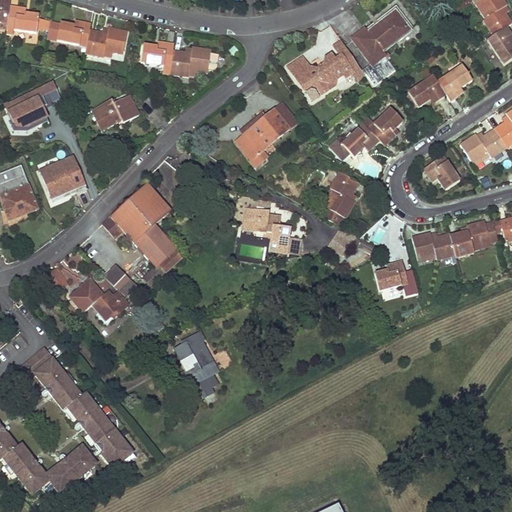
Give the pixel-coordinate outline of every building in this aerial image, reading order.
[(0,0),(0,23),(7,25),(9,6),(10,2),(0,0)] [(482,0),(477,4),(488,19),(483,22),(493,37),(507,29),(511,25),(511,24),(502,10),(506,7),(501,0),(482,0)] [(26,9),(9,6),(7,25),(6,29),(35,34),(36,29),(37,19),(38,16),(25,13),(26,9)] [(361,32),(351,39),(369,62),(410,31),(396,14),(368,34),(365,29),(361,32)] [(50,23),(50,21),(43,20),(42,30),(48,31),(50,23)] [(46,39),(57,41),(86,48),(89,31),(90,25),(75,22),(74,27),(60,24),(60,25),(50,23),(48,31),(46,39)] [(108,35),(89,31),(86,48),(84,53),(103,58),(104,52),(122,55),(127,33),(109,29),(108,35)] [(493,37),(488,41),(504,66),(511,61),(511,45),(511,44),(511,37),(507,29),(493,37)] [(333,47),(340,58),(341,57),(342,58),(349,53),(341,42),(333,47)] [(157,49),(143,47),(141,64),(171,69),(173,50),(174,45),(158,43),(157,49)] [(191,54),(173,50),(171,69),(170,74),(188,77),(189,71),(207,73),(208,69),(210,54),(211,51),(192,48),(191,54)] [(358,82),(365,77),(361,71),(349,53),(342,58),(341,57),(340,58),(334,62),(331,57),(326,60),(325,69),(321,71),(310,69),(295,79),(305,93),(315,86),(323,97),(336,87),(337,80),(338,79),(346,80),(353,76),(358,82)] [(210,54),(208,69),(213,70),(216,68),(218,55),(210,54)] [(382,56),(361,71),(365,77),(373,88),(394,73),(382,56)] [(310,69),(303,59),(288,69),(295,79),(310,69)] [(462,67),(437,84),(445,97),(450,103),(463,94),(460,90),(472,82),(462,67)] [(433,78),(408,94),(418,109),(429,102),(432,106),(445,97),(437,84),(433,78)] [(63,101),(55,84),(6,106),(16,130),(30,131),(50,123),(45,109),(54,106),(63,101)] [(111,102),(93,110),(103,132),(122,123),(123,125),(129,122),(138,118),(129,99),(113,106),(111,102)] [(244,137),(237,143),(256,167),(265,160),(260,154),(296,124),(282,107),(266,119),(244,137)] [(390,110),(368,131),(379,143),(384,148),(396,137),(392,133),(402,123),(390,110)] [(509,121),(494,130),(507,149),(511,145),(511,112),(511,113),(506,116),(509,121)] [(251,124),(241,133),(244,137),(266,119),(262,115),(251,124)] [(363,126),(341,146),(354,159),(364,150),(367,154),(379,143),(368,131),(363,126)] [(471,139),(460,146),(473,165),(488,155),(491,159),(507,149),(494,130),(479,140),(476,136),(471,139)] [(75,157),(42,172),(56,206),(79,195),(80,199),(91,194),(75,157)] [(435,162),(424,170),(433,183),(438,180),(445,191),(459,182),(443,157),(435,162)] [(22,170),(0,178),(0,200),(2,206),(7,205),(12,216),(26,211),(27,214),(38,210),(22,170)] [(334,192),(325,209),(346,220),(355,203),(350,200),(359,184),(339,174),(330,190),(334,192)] [(112,218),(105,225),(116,238),(121,234),(120,232),(121,230),(155,269),(158,267),(165,275),(182,260),(175,253),(177,251),(155,226),(170,212),(148,187),(112,218)] [(254,210),(270,212),(271,204),(255,202),(254,210)] [(7,205),(2,206),(8,221),(15,219),(27,214),(26,211),(12,216),(7,205)] [(325,209),(320,217),(341,229),(346,220),(325,209)] [(246,211),(243,230),(253,231),(253,234),(266,236),(266,234),(271,234),(269,252),(287,255),(291,230),(280,229),(281,218),(269,217),(269,214),(246,211)] [(511,218),(500,222),(492,223),(497,244),(504,243),(505,244),(511,241),(511,218)] [(467,234),(450,238),(454,257),(455,260),(473,255),(472,250),(489,246),(497,244),(492,223),(485,225),(484,223),(466,228),(467,234)] [(430,234),(411,239),(417,261),(435,257),(436,262),(454,257),(450,238),(449,236),(432,240),(430,234)] [(300,255),(301,242),(291,241),(290,254),(300,255)] [(362,242),(358,250),(374,258),(378,249),(362,242)] [(388,272),(374,275),(379,293),(407,286),(402,263),(387,267),(388,272)] [(116,267),(104,276),(118,292),(130,282),(116,267)] [(155,269),(144,279),(151,287),(165,275),(158,267),(155,269)] [(53,271),(42,281),(54,294),(65,285),(53,271)] [(101,299),(93,306),(106,321),(115,313),(117,316),(128,307),(122,299),(117,303),(109,293),(101,299)] [(201,343),(188,350),(191,357),(179,364),(185,374),(188,378),(180,383),(185,391),(195,386),(201,387),(200,394),(204,394),(206,398),(213,395),(210,390),(217,386),(212,376),(218,373),(201,343)] [(51,362),(53,360),(44,350),(8,380),(17,390),(34,376),(51,362)] [(80,397),(51,362),(34,376),(46,390),(48,388),(54,396),(52,398),(63,412),(67,409),(79,423),(81,421),(87,428),(85,430),(97,445),(98,444),(105,452),(101,454),(114,469),(133,453),(84,394),(80,397)] [(185,374),(178,378),(180,383),(188,378),(185,374)] [(61,495),(97,465),(82,448),(68,460),(70,462),(63,468),(61,466),(49,475),(47,477),(42,472),(39,468),(37,470),(30,463),(33,461),(21,447),(17,450),(15,447),(6,435),(3,437),(0,433),(0,463),(3,461),(33,497),(51,482),(61,495)] [(347,511),(342,502),(322,511),(347,511)]
